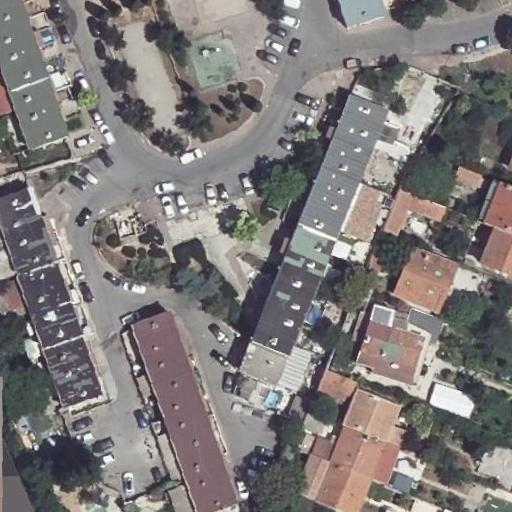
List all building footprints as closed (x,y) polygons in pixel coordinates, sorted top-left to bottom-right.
[(0,0),(0,64),(5,77),(16,110),(31,153),(67,139),(36,52),(43,49),(38,33),(31,36),(18,0),(0,0)] [(338,0),(349,31),(385,19),(378,0),(338,0)] [(5,77),(0,78),(0,115),(16,110),(5,77)] [(351,94),(238,370),(273,385),(338,227),(355,185),(386,108),(351,94)] [(481,178),(482,176),(459,167),(453,179),(477,187),(481,178)] [(511,195),(511,188),(500,183),(497,189),(511,195)] [(379,195),(355,185),(338,227),(363,237),(379,195)] [(511,195),(497,189),(484,223),(497,228),(511,234),(511,195)] [(27,305),(64,411),(102,398),(43,235),(51,233),(46,219),(38,221),(27,190),(0,200),(0,226),(18,280),(27,305)] [(411,196),(398,191),(383,231),(397,236),(412,201),(409,200),(411,196)] [(511,276),(511,234),(497,228),(481,265),(511,276)] [(414,249),(396,294),(436,311),(455,266),(414,249)] [(380,267),(370,262),(363,277),(374,280),(380,267)] [(18,280),(0,285),(0,313),(27,305),(18,280)] [(367,301),(355,296),(353,304),(365,308),(367,301)] [(372,315),(362,312),(353,341),(363,344),(358,363),(373,368),(371,372),(411,385),(425,341),(435,344),(443,321),(412,308),(409,315),(407,323),(391,319),(393,311),(374,305),(372,315)] [(165,419),(196,511),(213,511),(234,504),(168,311),(131,324),(147,368),(133,373),(151,424),(165,419)] [(393,311),(391,319),(407,323),(409,315),(393,311)] [(350,325),(344,323),(338,338),(344,340),(350,325)] [(357,382),(326,370),(316,393),(336,401),(338,398),(344,400),(346,396),(350,397),(357,382)] [(358,390),(343,426),(345,426),(384,441),(391,426),(400,406),(358,390)] [(414,412),(416,406),(408,402),(406,408),(414,412)] [(316,425),(305,420),(293,449),(305,454),(316,425)] [(369,479),(384,441),(345,426),(336,447),(329,464),(369,479)] [(397,447),(399,448),(405,432),(391,426),(384,441),(397,447)] [(511,486),(511,444),(491,436),(477,471),(499,481),(511,486)] [(329,464),(336,447),(318,441),(311,456),(329,464)] [(382,485),(397,447),(384,441),(369,479),(382,485)] [(311,456),(296,494),(315,500),(329,464),(311,456)] [(343,511),(356,511),(369,479),(329,464),(315,500),(343,511)] [(511,492),(511,486),(499,481),(495,486),(511,492)] [(451,511),(416,498),(410,511),(451,511)] [(343,511),(315,500),(309,511),(343,511)]
